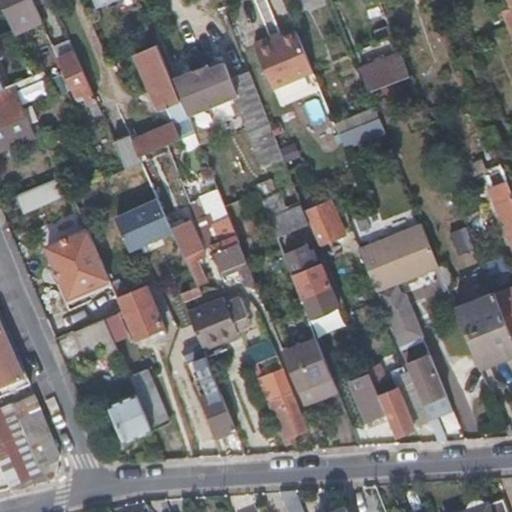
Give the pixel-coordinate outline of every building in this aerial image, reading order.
[(13,0),(20,14),(36,7),(34,1),(33,0),(13,0)] [(511,36),(511,0),(506,0),(510,8),(502,12),(509,29),(511,36)] [(379,43),(394,37),(389,27),(375,33),(379,43)] [(144,50),(157,44),(152,31),(138,37),(144,50)] [(276,42),(292,83),(314,74),(298,33),(282,40),(276,42)] [(256,45),(275,90),(292,83),(276,42),(275,43),(273,38),(256,45)] [(71,41),(55,48),(59,59),(75,52),(71,41)] [(181,102),(176,90),(157,44),(144,50),(142,51),(157,87),(151,90),(160,108),(165,109),(181,102)] [(38,56),(44,71),(48,80),(61,75),(65,73),(59,59),(55,48),(38,56)] [(59,59),(65,73),(76,97),(83,94),(87,105),(97,101),(75,52),(59,59)] [(368,92),(409,76),(403,60),(362,77),(368,92)] [(186,114),(191,126),(209,118),(206,108),(221,102),(233,97),(236,96),(230,81),(223,64),(209,69),(207,66),(191,73),(195,82),(176,90),(181,102),(186,114)] [(12,65),(0,70),(0,90),(13,85),(20,82),(12,65)] [(271,163),(259,131),(269,126),(248,73),(230,81),(236,96),(233,97),(261,167),(271,163)] [(0,90),(0,148),(34,134),(29,121),(40,117),(34,103),(23,108),(13,85),(0,90)] [(310,124),(326,119),(319,96),(303,101),(310,124)] [(34,103),(40,117),(43,116),(37,102),(34,103)] [(336,121),(344,147),(385,134),(376,108),(336,121)] [(181,139),(194,133),(191,126),(186,114),(172,120),(174,123),(181,139)] [(140,156),(181,139),(174,123),(134,140),(132,135),(115,142),(126,168),(143,162),(140,156)] [(271,163),(282,158),(269,126),(259,131),(271,163)] [(511,245),(511,192),(500,163),(490,167),(497,183),(488,187),(511,245)] [(14,192),(24,213),(70,194),(61,173),(14,192)] [(331,189),(326,176),(312,181),(318,194),(331,189)] [(269,217),(258,192),(238,200),(242,209),(254,204),(260,220),(269,217)] [(191,203),(196,216),(199,223),(207,215),(201,199),(191,203)] [(172,228),(159,200),(118,218),(133,251),(151,243),(153,247),(176,237),(172,228)] [(330,200),(322,204),(306,210),(315,235),(339,225),(330,200)] [(309,223),(301,205),(288,211),(269,219),(276,236),(309,223)] [(207,242),(204,236),(201,228),(199,223),(196,216),(189,220),(200,245),(207,242)] [(256,284),(229,216),(215,222),(219,230),(223,240),(211,245),(224,275),(239,269),(244,280),(253,286),(256,284)] [(172,228),(176,237),(197,286),(206,283),(194,252),(201,249),(200,245),(189,220),(172,228)] [(204,236),(219,230),(215,222),(201,228),(204,236)] [(421,222),(382,238),(399,280),(439,265),(421,222)] [(451,232),(460,254),(476,247),(467,226),(451,232)] [(104,266),(89,230),(48,247),(68,296),(110,279),(110,278),(104,266)] [(382,238),(359,247),(376,289),(399,280),(382,238)] [(329,284),(320,264),(294,274),(302,295),(306,293),(309,299),(327,291),(324,286),(329,284)] [(164,278),(157,280),(164,298),(171,296),(164,278)] [(164,298),(157,280),(118,297),(123,309),(135,338),(146,333),(149,340),(167,332),(154,303),(164,298)] [(201,294),(197,286),(180,293),(183,302),(201,294)] [(511,287),(496,294),(511,333),(511,287)] [(495,290),(456,307),(481,368),(511,354),(511,333),(496,294),(495,290)] [(223,297),(188,312),(203,349),(226,339),(225,336),(238,331),(237,330),(234,321),(226,303),(224,299),(223,297)] [(241,297),(226,303),(234,321),(247,315),(248,315),(241,297)] [(0,389),(18,381),(20,387),(30,383),(14,343),(2,315),(0,315),(0,389)] [(117,330),(110,315),(104,317),(111,333),(117,330)] [(247,315),(234,321),(237,330),(250,324),(247,315)] [(104,317),(73,330),(84,355),(101,348),(105,358),(119,352),(111,333),(104,317)] [(225,336),(226,339),(227,340),(240,335),(238,331),(225,336)] [(332,376),(316,336),(282,350),(298,390),(332,376)] [(269,338),(245,348),(252,363),(276,353),(269,338)] [(258,377),(282,367),(276,353),(252,363),(258,377)] [(429,354),(406,363),(422,403),(426,412),(438,441),(444,440),(442,433),(443,433),(436,415),(452,408),(445,393),(429,354)] [(218,437),(236,430),(212,371),(206,355),(194,360),(200,375),(208,394),(202,397),(218,437)] [(136,392),(152,429),(169,421),(147,371),(130,379),(136,392)] [(18,381),(0,389),(0,395),(0,396),(20,387),(18,381)] [(378,396),(386,416),(394,435),(413,427),(402,400),(397,388),(378,396)] [(292,434),(306,428),(291,391),(272,400),(268,402),(274,414),(284,438),(286,443),(294,440),(292,434)] [(124,440),(152,429),(136,392),(108,404),(124,440)] [(35,394),(0,409),(0,466),(9,488),(54,478),(59,451),(35,394)] [(415,395),(402,400),(413,427),(426,422),(415,395)] [(302,511),(294,490),(278,492),(286,511),(302,511)] [(507,511),(503,499),(496,502),(500,511),(507,511)] [(500,511),(496,502),(465,511),(500,511)]
